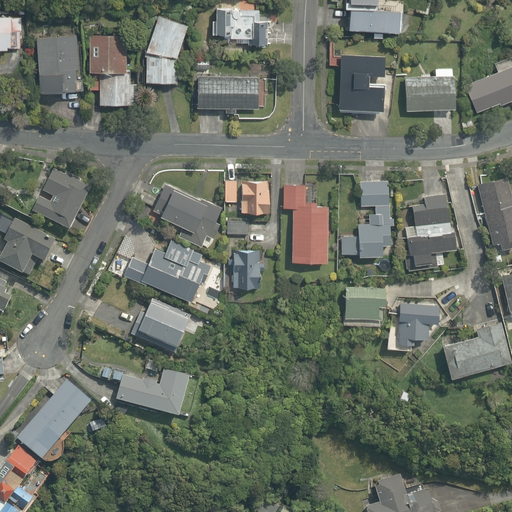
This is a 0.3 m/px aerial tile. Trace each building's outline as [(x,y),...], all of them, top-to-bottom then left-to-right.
[(275,46),(275,16),(258,15),(258,0),(214,0),(213,45),(275,46)] [(399,31),(399,6),(374,6),(342,5),(342,30),(399,31)] [(22,14),(0,13),(0,49),(21,50),(22,14)] [(187,25),(156,14),(142,53),(140,82),(175,82),(172,56),(187,25)] [(96,104),(135,105),(135,80),(130,80),(131,70),(124,70),(124,35),(87,35),(86,71),(90,71),(90,91),(96,91),(96,104)] [(77,36),(35,36),(36,91),(77,91),(77,36)] [(364,73),(381,74),(382,53),(338,50),(335,108),(379,110),(380,82),(364,81),(364,73)] [(511,98),(511,56),(511,55),(491,63),(494,70),(460,83),(470,111),(494,102),(495,105),(511,98)] [(452,109),(452,67),(432,67),(432,76),(403,76),(403,109),(452,109)] [(256,74),(193,74),(193,107),(256,106),(256,74)] [(49,164),(37,187),(51,194),(47,202),(33,195),(25,210),(65,231),(89,184),(49,164)] [(511,245),(511,212),(503,175),(474,182),(489,244),(494,243),(496,250),(511,245)] [(393,214),(386,214),(387,177),(354,176),(353,232),(340,231),(340,252),(355,252),(355,257),(378,258),(378,246),(385,246),(386,225),(392,225),(393,214)] [(237,202),(236,213),(266,214),(267,179),(221,178),(221,201),(237,202)] [(304,198),(304,181),(280,180),(279,206),(291,206),(289,260),(322,261),(324,199),(304,198)] [(217,224),(211,222),(218,205),(199,197),(197,202),(161,186),(149,214),(180,227),(175,238),(200,249),(204,238),(210,240),(217,224)] [(445,220),(442,194),(421,197),(422,205),(409,207),(411,226),(402,227),(407,263),(430,261),(428,250),(452,247),(448,220),(445,220)] [(2,212),(0,215),(0,234),(4,237),(0,244),(0,266),(17,277),(19,273),(25,277),(36,259),(41,262),(53,241),(2,212)] [(246,233),(247,217),(226,217),(226,233),(246,233)] [(212,267),(184,255),(182,261),(153,249),(148,261),(128,253),(120,273),(188,302),(197,282),(205,285),(212,267)] [(225,250),(225,263),(238,264),(238,271),(225,271),(224,286),(259,287),(260,251),(225,250)] [(511,269),(500,272),(509,316),(511,314),(511,269)] [(0,293),(5,283),(0,280),(0,316),(1,317),(9,299),(0,294),(0,293)] [(374,305),(380,306),(381,288),(343,286),(341,318),(377,320),(377,313),(374,313),(374,305)] [(436,304),(394,301),(392,318),(394,319),(393,331),(387,330),(386,347),(411,350),(412,340),(425,341),(426,323),(434,324),(436,304)] [(173,350),(186,318),(144,302),(131,335),(173,350)] [(436,343),(444,377),(507,361),(497,321),(472,327),(474,333),(436,343)] [(173,418),(185,376),(124,359),(112,401),(173,418)] [(92,398),(64,375),(12,438),(41,461),(92,398)] [(14,445),(1,461),(19,477),(33,462),(14,445)] [(436,511),(432,499),(428,501),(425,490),(403,497),(396,475),(371,483),(376,501),(361,505),(362,511),(436,511)] [(0,504),(10,488),(0,481),(0,504)] [(34,494),(18,484),(7,502),(22,511),(34,494)] [(13,511),(1,503),(0,505),(0,511),(13,511)]
